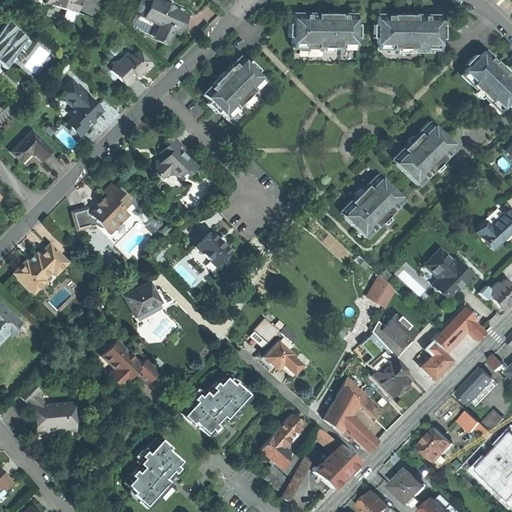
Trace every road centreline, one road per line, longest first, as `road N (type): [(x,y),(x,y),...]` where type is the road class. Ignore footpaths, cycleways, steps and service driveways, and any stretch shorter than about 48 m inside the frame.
road 1 (tertiary): [(324,511),(511,319)]
road 2 (residential): [(156,94),(38,210)]
road 3 (residential): [(156,94),(234,171),(248,208)]
road 4 (residential): [(246,0),(156,94)]
road 5 (unknown): [(312,416),(371,305)]
